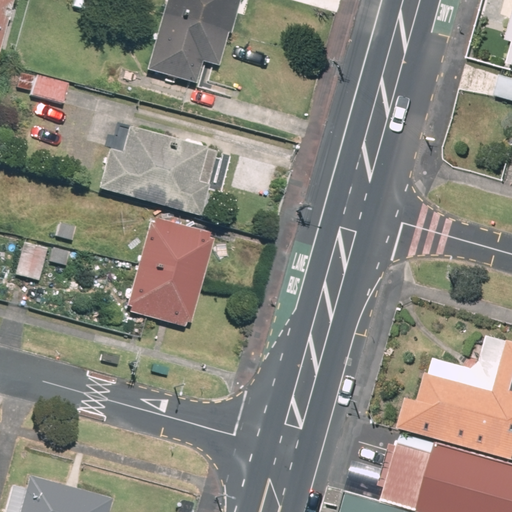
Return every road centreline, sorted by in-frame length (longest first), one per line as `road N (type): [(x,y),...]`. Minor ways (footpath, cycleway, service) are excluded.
road 1 (residential): [(0,369),(287,449)]
road 2 (primary): [(354,207),(287,449)]
road 3 (primary): [(412,0),(354,207)]
road 4 (residential): [(511,253),(354,207)]
